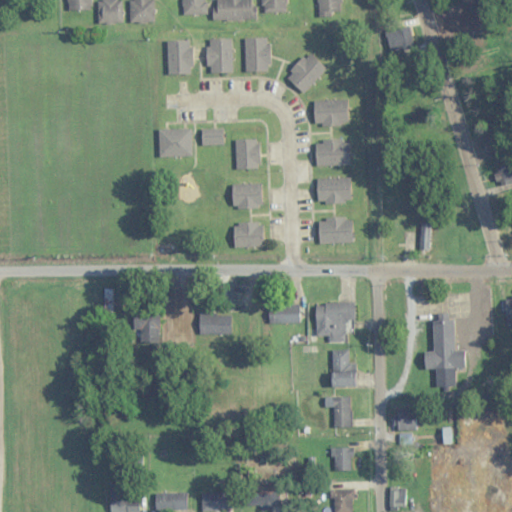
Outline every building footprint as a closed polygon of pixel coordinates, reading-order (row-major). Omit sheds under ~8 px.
[(91,10),(90,0),(67,0),(67,10),(91,10)] [(122,0),(98,0),(98,23),(122,23),(122,0)] [(129,0),(130,22),(154,22),(153,0),(129,0)] [(182,0),(182,15),(207,15),(206,0),(182,0)] [(213,0),(213,19),(255,19),(254,0),(213,0)] [(286,12),(285,0),(262,0),(262,12),(286,12)] [(317,0),(317,15),(341,15),(340,0),(317,0)] [(414,45),(407,25),(386,32),(394,52),(414,45)] [(270,38),(245,38),(245,71),(270,71),(270,38)] [(232,72),(232,39),(207,39),(207,72),(232,72)] [(167,41),(167,74),(192,74),(192,41),(167,41)] [(326,70),(308,52),(285,76),(303,93),(326,70)] [(347,125),(347,101),(314,101),(314,125),(347,125)] [(159,129),(159,156),(191,156),(191,129),(159,129)] [(223,129),(201,129),(201,145),(223,145),(223,129)] [(259,169),(259,139),(235,139),(235,169),(259,169)] [(316,165),(349,165),(349,140),(316,140),(316,165)] [(511,177),(511,165),(498,169),(501,180),(511,177)] [(317,178),(317,203),(350,203),(350,178),(317,178)] [(232,184),(232,208),(261,208),(261,184),(232,184)] [(421,252),(430,252),(430,217),(421,217),(421,252)] [(319,243),(352,243),(352,219),(319,219),(319,243)] [(263,248),(263,223),(234,223),(234,248),(263,248)] [(267,324),(299,324),(299,303),(267,303),(267,324)] [(345,321),(355,321),(355,303),(316,303),(316,337),(328,337),(328,342),(345,342),(345,321)] [(160,343),(160,311),(133,311),(133,331),(140,331),(140,343),(160,343)] [(231,315),(199,315),(199,335),(231,335),(231,315)] [(453,320),(433,320),(434,352),(424,352),(424,369),(435,369),(436,387),(455,387),(454,367),(465,367),(464,350),(454,351),(453,320)] [(356,363),(350,363),(350,350),(332,350),(332,386),(356,386),(356,363)] [(351,397),(324,397),(324,408),(334,408),(334,427),(351,427),(351,397)] [(393,431),(416,431),(416,410),(393,410),(393,431)] [(331,448),(331,470),(352,470),(352,448),(331,448)] [(132,495),(132,482),(110,482),(109,511),(139,511),(139,495),(132,495)] [(389,509),(406,509),(406,487),(389,487),(389,509)] [(247,488),(247,507),(279,507),(279,488),(247,488)] [(353,511),(353,489),(333,489),(332,511),(353,511)] [(201,511),(232,511),(232,492),(201,492),(201,511)] [(155,493),(155,511),(187,511),(187,493),(155,493)]
